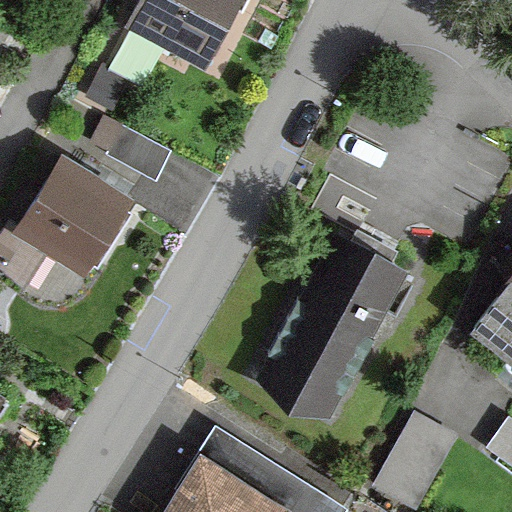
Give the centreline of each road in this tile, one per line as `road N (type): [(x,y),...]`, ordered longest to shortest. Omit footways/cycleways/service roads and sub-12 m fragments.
road 1 (residential): [(346,0),(48,511)]
road 2 (residential): [(391,0),(511,102)]
road 3 (residential): [(0,113),(68,0)]
